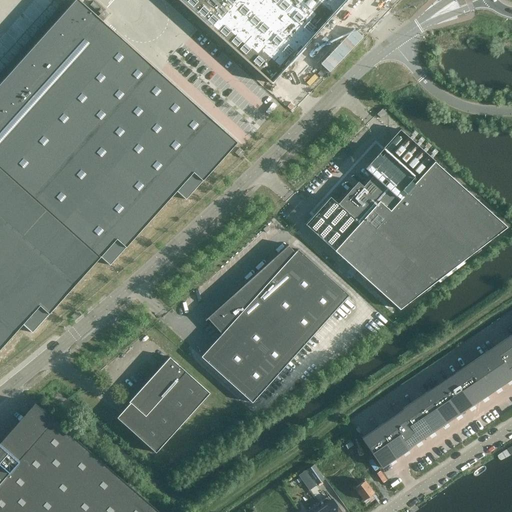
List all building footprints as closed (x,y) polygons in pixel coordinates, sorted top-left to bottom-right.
[(0,349),(23,324),(32,333),(100,257),(109,265),(177,192),(185,200),(237,142),(78,0),(74,0),(0,83),(0,349)] [(182,0),(264,73),(279,86),(355,0),(182,0)] [(330,197),(305,224),(333,250),(334,251),(399,310),(506,227),(434,161),(435,161),(400,129),(383,148),(364,169),(372,176),(363,187),(357,182),(338,204),(330,197)] [(239,148),(234,153),(240,158),(245,153),(239,148)] [(208,319),(221,334),(201,357),(252,403),(349,295),(298,249),(295,252),(289,246),(289,245),(288,245),(205,320),(205,321),(208,319)] [(481,356),(467,366),(487,396),(502,386),(511,379),(511,334),(508,338),(481,356)] [(129,403),(119,415),(116,418),(155,453),(209,393),(169,357),(128,402),(129,403)] [(375,428),(362,437),(382,468),(409,449),(422,440),(435,431),(487,396),(467,366),(428,391),(415,401),(401,410),(388,419),(375,428)] [(0,442),(0,444),(18,460),(54,419),(35,403),(0,442)] [(159,511),(54,419),(18,460),(0,444),(0,511),(159,511)] [(311,465),(299,474),(310,489),(322,481),(311,465)] [(364,480),(355,488),(364,500),(373,493),(364,480)] [(328,496),(318,503),(324,511),(340,511),(333,500),(332,501),(328,496)] [(324,511),(318,503),(308,511),(324,511)]
